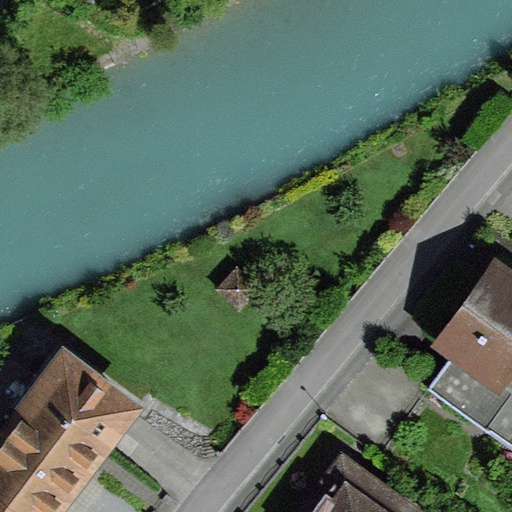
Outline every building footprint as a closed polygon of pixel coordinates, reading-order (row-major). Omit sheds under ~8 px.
[(511,246),(499,237),(429,337),(451,352),(428,384),(511,443),(511,246)] [(241,260),(217,291),(245,313),(270,281),(241,260)] [(56,511),(144,396),(61,334),(14,397),(20,402),(0,428),(0,491),(27,511),(56,511)] [(425,511),(428,508),(341,443),(290,511),(425,511)] [(0,511),(27,511),(0,491),(0,511)]
